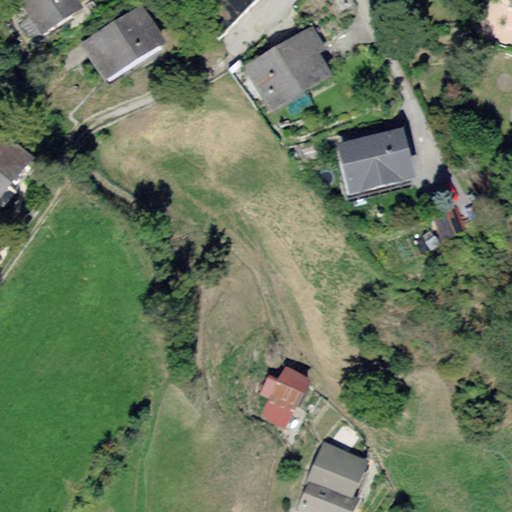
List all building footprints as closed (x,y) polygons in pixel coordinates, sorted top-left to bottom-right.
[(79,12),(71,0),(25,0),(17,6),(37,38),(79,12)] [(165,50),(142,6),(80,38),(103,82),(165,50)] [(325,51),(311,29),(241,71),(267,114),(324,80),(316,56),(325,51)] [(399,136),(327,149),(337,198),(408,185),(399,136)] [(0,194),(27,160),(0,139),(0,194)] [(452,215),(425,221),(431,245),(458,238),(452,215)] [(309,383),(284,370),(260,417),(285,430),(309,383)] [(367,463),(323,444),(304,486),(308,487),(297,511),(299,511),(352,511),(357,502),(351,500),(367,463)]
